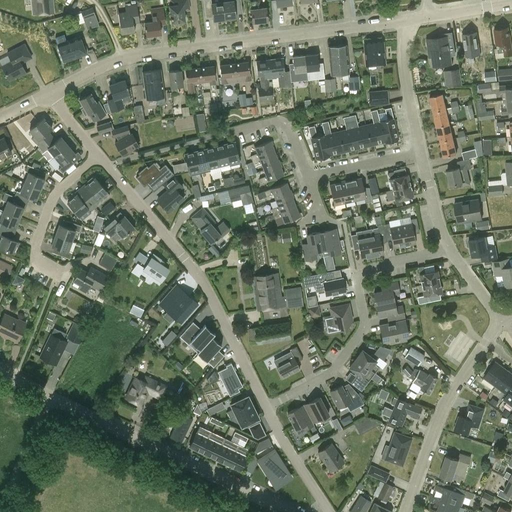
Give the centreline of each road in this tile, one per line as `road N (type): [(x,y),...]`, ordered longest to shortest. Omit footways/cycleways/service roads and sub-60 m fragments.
road 1 (tertiary): [(49,90),(148,51),(405,18)]
road 2 (residential): [(265,407),(199,275),(98,156)]
road 3 (residential): [(265,407),(329,375),(364,329),(356,277),(449,249)]
road 4 (tertiary): [(285,511),(48,395)]
road 5 (residential): [(404,511),(447,397),(500,323)]
road 6 (residential): [(57,274),(38,264),(39,239),(60,188),(98,156)]
road 7 (residential): [(419,150),(405,87),(405,18)]
road 8 (unclassified): [(2,511),(48,395)]
road 9 (residential): [(328,511),(265,407)]
